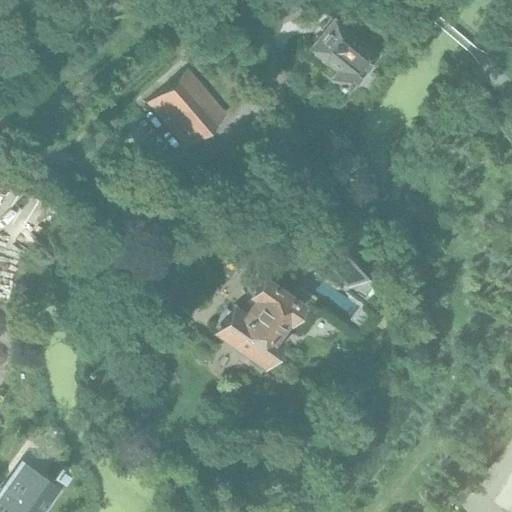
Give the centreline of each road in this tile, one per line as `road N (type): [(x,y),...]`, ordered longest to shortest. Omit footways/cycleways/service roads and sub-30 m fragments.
road 1 (residential): [(511,95),(426,12),(391,0)]
road 2 (residential): [(0,54),(112,0)]
